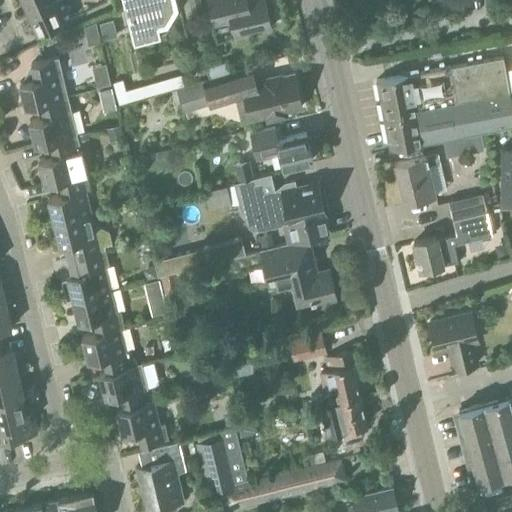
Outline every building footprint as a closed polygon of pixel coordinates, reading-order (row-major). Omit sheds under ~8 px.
[(52,0),(23,0),(28,11),(52,0)] [(71,17),(63,0),(52,0),(28,11),(37,32),(71,17)] [(122,0),(134,43),(160,36),(158,25),(166,24),(176,8),(173,0),(122,0)] [(200,0),(189,0),(193,11),(203,8),(200,0)] [(231,37),(268,28),(261,0),(250,0),(235,4),(234,0),(204,0),(210,24),(227,20),(231,37)] [(113,18),(100,22),(104,39),(118,35),(113,18)] [(96,20),(85,25),(89,44),(101,41),(96,20)] [(41,102),(68,95),(59,56),(32,62),(35,77),(20,81),(26,105),(41,102)] [(377,79),(391,148),(511,125),(511,68),(506,70),(503,56),(412,74),(411,72),(377,79)] [(204,79),(177,88),(184,110),(211,102),(212,106),(245,95),(251,118),(268,114),(269,119),(286,115),(285,110),(302,106),(295,73),(282,76),(281,75),(264,79),(264,80),(257,81),(252,65),(205,80),(204,79)] [(78,133),(68,95),(41,102),(45,116),(30,120),(35,143),(51,140),(78,133)] [(275,126),(250,132),(256,157),(281,151),(284,166),(312,159),(306,130),(277,138),(275,126)] [(87,131),(78,133),(79,140),(89,138),(87,131)] [(45,183),(60,179),(60,178),(87,172),(78,133),(51,140),(54,153),(39,157),(45,183)] [(484,148),(481,133),(445,140),(447,155),(484,148)] [(511,148),(502,148),(501,196),(511,195),(511,148)] [(436,193),(429,164),(441,162),(438,151),(396,160),(405,200),(436,193)] [(239,180),(252,176),(248,159),(234,162),(239,180)] [(60,178),(60,179),(64,193),(48,196),(54,220),(91,211),(86,189),(91,188),(87,172),(60,178)] [(252,176),(246,178),(249,192),(274,186),(270,173),(270,172),(252,176)] [(328,232),(328,228),(330,228),(327,215),(325,216),(324,212),(325,212),(318,182),(296,187),(294,179),(284,181),(274,190),(242,197),(239,202),(243,215),(247,217),(249,225),(254,228),(257,227),(258,228),(282,222),(286,242),(292,240),(309,236),(328,232)] [(488,211),(484,193),(450,200),(454,219),(487,211),(488,211)] [(60,245),(71,243),(76,246),(77,246),(79,255),(106,249),(105,245),(112,243),(109,230),(94,222),(91,211),(54,220),(60,245)] [(458,261),(454,244),(492,234),(487,211),(454,219),(458,233),(437,238),(436,235),(415,240),(422,269),(458,261)] [(232,257),(245,253),(243,242),(241,236),(167,255),(153,258),(158,276),(161,275),(184,270),(232,257)] [(317,269),(309,236),(292,240),(286,242),(260,248),(261,249),(245,253),(232,257),(235,270),(264,263),(269,286),(291,281),(296,301),(310,297),(311,299),(314,298),(316,307),(337,302),(329,266),(317,269)] [(110,265),(106,249),(79,255),(83,269),(67,273),(73,297),(110,288),(105,266),(110,265)] [(143,267),(146,279),(157,276),(154,265),(143,267)] [(188,283),(184,270),(161,275),(165,290),(165,292),(180,288),(180,286),(180,285),(188,283)] [(159,279),(144,282),(147,295),(162,291),(159,279)] [(119,326),(120,328),(125,326),(121,310),(116,311),(110,288),(73,297),(79,321),(94,317),(98,331),(119,326)] [(0,340),(1,341),(0,338),(0,328),(12,326),(7,302),(0,303),(0,340)] [(473,341),(478,340),(471,311),(430,320),(437,350),(453,346),(454,351),(451,352),(455,368),(478,362),(473,341)] [(98,331),(82,335),(88,360),(104,356),(107,370),(107,371),(134,364),(130,348),(125,350),(120,328),(119,326),(98,331)] [(321,331),(290,338),(295,357),(326,350),(321,331)] [(0,340),(0,377),(19,373),(13,349),(3,351),(1,341),(0,340)] [(329,368),(321,370),(325,388),(335,385),(339,399),(339,400),(359,395),(349,350),(332,354),(326,355),(329,368)] [(105,396),(121,393),(124,407),(125,407),(151,401),(151,400),(142,362),(134,364),(107,371),(107,370),(99,372),(105,396)] [(232,380),(228,365),(210,369),(214,385),(232,380)] [(0,403),(25,397),(19,373),(0,377),(0,403)] [(339,399),(320,404),(327,435),(343,431),(346,440),(363,436),(360,425),(366,423),(359,395),(339,400),(339,399)] [(511,397),(509,398),(509,396),(459,410),(478,483),(511,473),(511,397)] [(30,416),(25,397),(0,403),(0,439),(38,431),(34,415),(30,416)] [(125,407),(124,407),(116,409),(122,433),(138,429),(142,444),(169,438),(165,421),(159,423),(154,399),(151,400),(151,401),(125,407)] [(228,412),(224,418),(226,426),(240,423),(237,409),(228,412)] [(243,424),(243,422),(240,423),(226,426),(194,434),(194,436),(196,435),(198,442),(197,442),(209,490),(223,486),(224,487),(223,487),(228,507),(345,478),(340,458),(248,481),(247,479),(235,426),(243,424)] [(254,424),(238,427),(240,436),(256,432),(254,424)] [(248,439),(239,441),(242,455),(252,453),(248,439)] [(154,511),(171,511),(171,503),(184,500),(174,460),(184,458),(179,440),(138,450),(142,465),(138,466),(143,485),(141,485),(146,506),(153,505),(154,511)] [(325,459),(323,450),(310,454),(312,463),(325,459)] [(356,511),(383,511),(399,508),(393,487),(353,496),(356,511)] [(511,511),(511,489),(505,491),(506,494),(499,496),(498,493),(485,497),(488,506),(486,507),(487,511),(511,511)] [(71,495),(75,511),(103,511),(103,510),(98,511),(93,490),(71,495)] [(75,511),(71,495),(50,500),(52,511),(75,511)] [(52,511),(50,500),(29,505),(30,511),(52,511)] [(314,511),(331,511),(329,502),(313,506),(314,511)]
